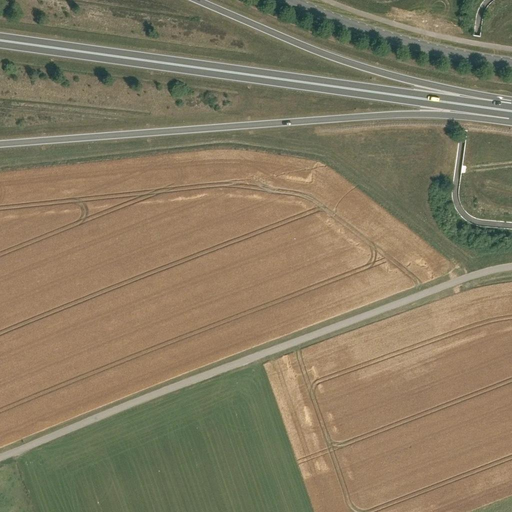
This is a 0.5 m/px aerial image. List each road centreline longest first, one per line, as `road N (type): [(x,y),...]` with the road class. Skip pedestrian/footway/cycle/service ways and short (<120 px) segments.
road 1 (unclassified): [(0,458),(437,288),(511,267)]
road 2 (trunk): [(469,103),(0,40)]
road 3 (trunk): [(0,144),(469,103)]
road 4 (trunk): [(469,103),(193,0)]
road 5 (tertiary): [(511,66),(402,44),(286,0)]
